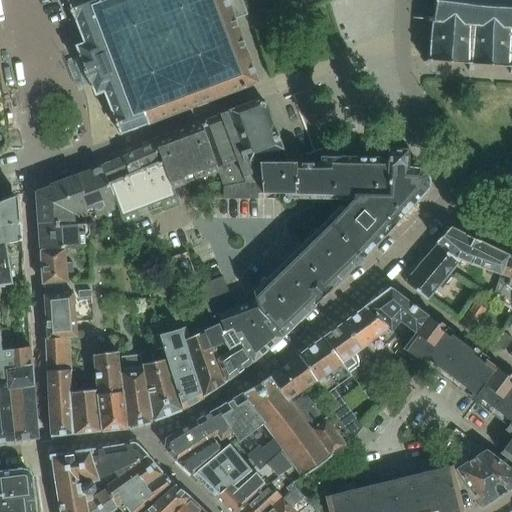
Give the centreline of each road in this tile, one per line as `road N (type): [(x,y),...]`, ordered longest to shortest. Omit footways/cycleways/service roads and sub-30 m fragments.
road 1 (residential): [(145,434),(258,369),(446,202),(455,152),(413,89),(401,41)]
road 2 (residential): [(27,168),(59,166),(401,41)]
road 3 (residential): [(27,168),(32,135),(13,0)]
